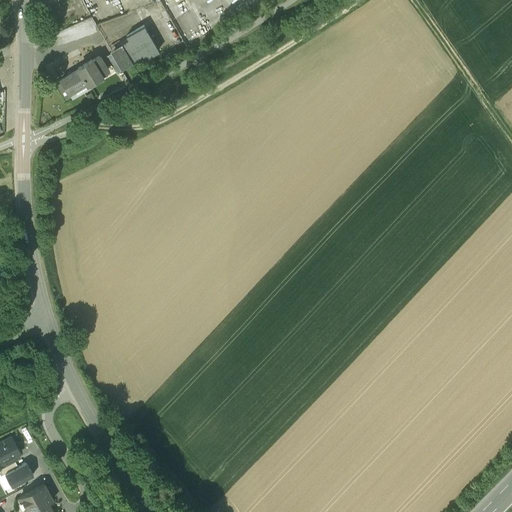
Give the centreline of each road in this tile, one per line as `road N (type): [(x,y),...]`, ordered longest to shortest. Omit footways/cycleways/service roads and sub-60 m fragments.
road 1 (track): [(359,0),(168,118),(82,128),(22,148)]
road 2 (tertiary): [(23,0),(27,221),(47,317)]
road 3 (track): [(413,0),(511,142)]
road 4 (tertiary): [(74,386),(151,511)]
road 5 (residential): [(74,386),(50,405),(48,427),(88,499)]
